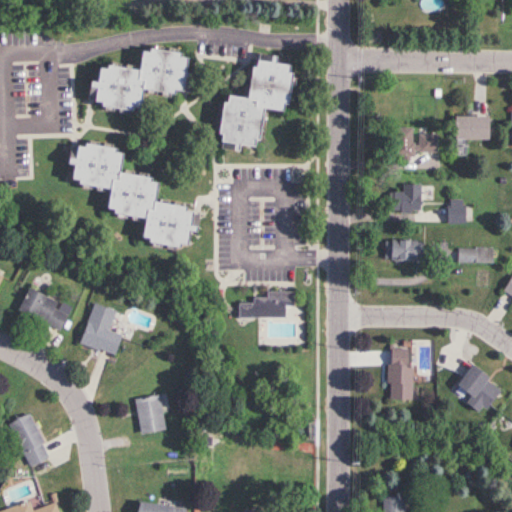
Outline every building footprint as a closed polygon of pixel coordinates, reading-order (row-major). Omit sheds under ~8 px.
[(134,70),(94,65),(92,82),(87,82),(85,103),(136,110),(139,88),(186,94),(191,55),(137,49),(134,70)] [(244,98),(219,95),(212,142),(253,147),(258,107),(282,111),(288,65),(275,63),(276,57),(250,53),(244,98)] [(453,140),(486,140),(486,116),(453,116),(453,140)] [(414,154),(436,154),(436,134),(412,134),(412,128),(393,128),(393,160),(414,160),(414,154)] [(188,249),(195,210),(153,202),(157,180),(119,173),(123,152),(67,142),(63,163),(67,164),(64,181),(104,188),(100,210),(139,218),(135,239),(188,249)] [(389,212),(419,212),(419,184),(401,184),(401,193),(389,193),(389,212)] [(463,223),(463,200),(447,200),(447,223),(463,223)] [(415,260),(415,241),(384,241),(384,260),(415,260)] [(493,263),(493,248),(458,248),(458,263),(493,263)] [(511,300),(511,275),(500,294),(511,300)] [(59,331),(68,308),(24,289),(15,312),(59,331)] [(283,318),(283,307),(292,307),(292,296),(236,296),(237,318),(283,318)] [(107,331),(113,310),(90,303),(77,344),(113,355),(119,335),(107,331)] [(410,366),(405,366),(406,349),(387,349),(386,400),(410,400),(410,366)] [(466,400),(464,402),(475,414),(498,393),(473,366),(452,385),(466,400)] [(164,430),(158,395),(133,399),(139,435),(164,430)] [(20,449),(29,467),(49,458),(28,414),(5,425),(17,451),(20,449)] [(401,511),(401,497),(381,497),(380,511),(401,511)] [(57,511),(55,503),(30,510),(28,502),(0,510),(0,511),(57,511)] [(133,511),(183,511),(184,507),(134,502),(133,511)]
